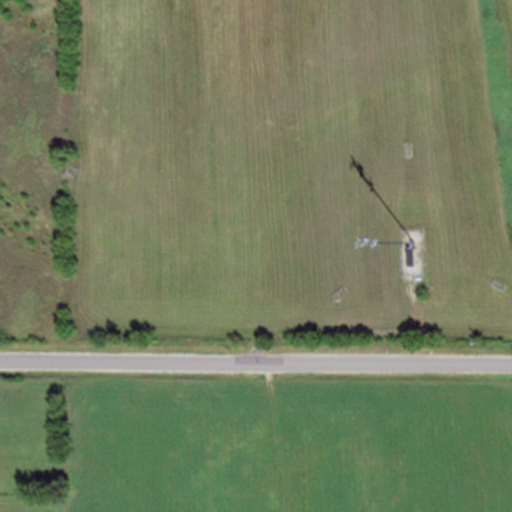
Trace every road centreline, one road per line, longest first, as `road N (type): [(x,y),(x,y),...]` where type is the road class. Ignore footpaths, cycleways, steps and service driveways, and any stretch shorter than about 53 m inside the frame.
road 1 (residential): [(511,363),(0,359)]
road 2 (track): [(260,361),(260,338),(275,329),(396,331),(410,324),(413,283)]
